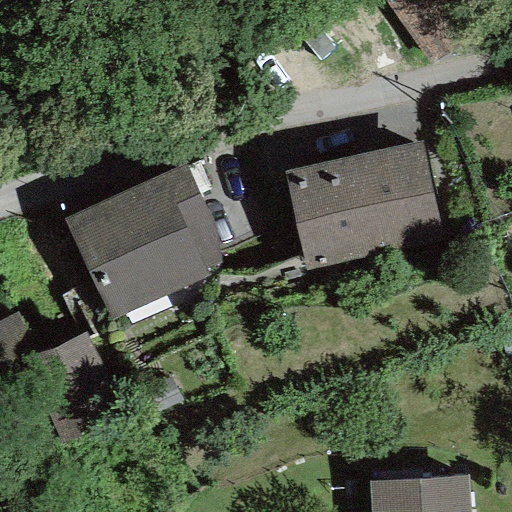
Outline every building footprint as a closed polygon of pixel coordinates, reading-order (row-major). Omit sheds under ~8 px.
[(437,0),(382,0),(428,69),(467,43),(437,0)] [(420,141),(282,171),(304,271),(442,241),(420,141)] [(181,165),(62,219),(109,322),(208,277),(205,269),(224,260),(181,165)] [(20,360),(36,353),(17,314),(0,321),(0,389),(28,377),(20,360)] [(36,353),(20,360),(28,377),(62,449),(126,419),(84,330),(36,353)] [(471,511),(470,468),(369,473),(371,511),(471,511)]
